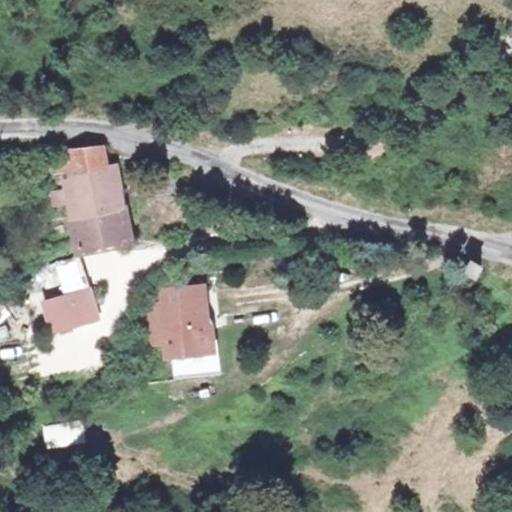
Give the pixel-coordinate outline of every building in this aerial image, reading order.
[(106,157),(67,164),(71,196),(58,198),(61,221),(74,217),(80,253),(129,244),(115,174),(108,175),(106,157)] [(79,262),(38,273),(48,322),(76,317),(75,310),(89,306),(79,262)] [(491,277),(476,272),(472,288),(486,291),(489,284),(491,277)] [(188,293),(153,299),(165,409),(213,398),(201,326),(193,326),(188,293)] [(94,326),(89,306),(75,310),(76,317),(48,322),(51,338),(94,326)] [(84,419),(42,426),(46,449),(88,442),(84,419)]
